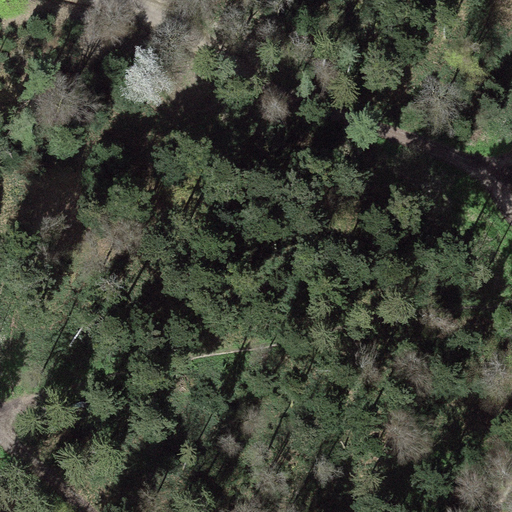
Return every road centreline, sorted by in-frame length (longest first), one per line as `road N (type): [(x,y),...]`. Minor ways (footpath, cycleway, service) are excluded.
road 1 (track): [(0,415),(187,354),(511,308)]
road 2 (track): [(511,206),(473,166),(431,146),(70,0)]
road 3 (track): [(511,432),(444,448),(328,511)]
